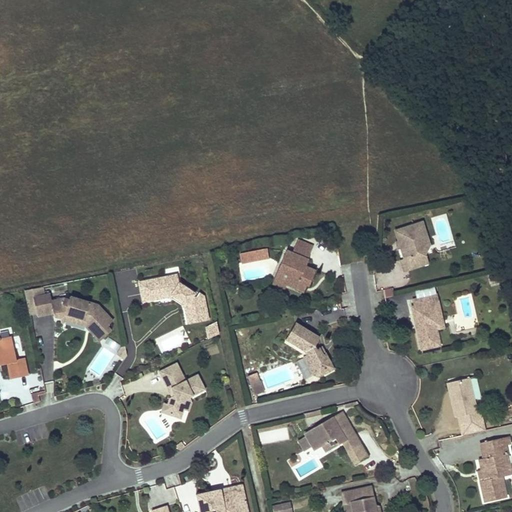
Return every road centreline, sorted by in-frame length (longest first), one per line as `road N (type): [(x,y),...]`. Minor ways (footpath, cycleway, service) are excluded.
road 1 (residential): [(379,376),(354,391),(243,418),(184,460),(116,479)]
road 2 (residential): [(116,479),(112,411),(101,399),(0,427)]
road 3 (residential): [(443,511),(446,503),(379,376)]
